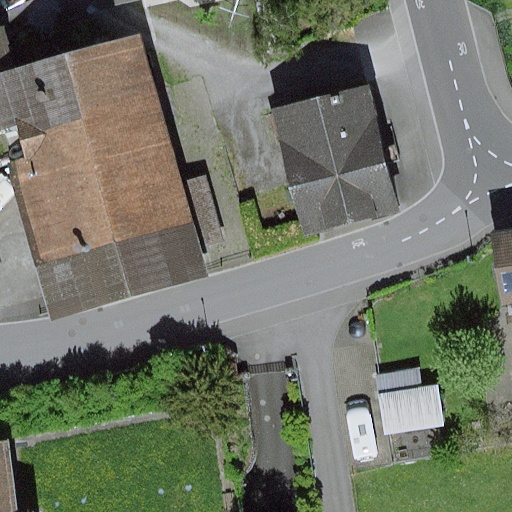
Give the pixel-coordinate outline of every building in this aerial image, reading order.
[(0,74),(19,70),(6,27),(0,28),(0,74)] [(19,70),(0,74),(0,123),(55,318),(206,276),(199,250),(224,243),(206,178),(179,185),(137,36),(19,70)] [(309,234),(310,234),(401,212),(371,91),(280,113),(309,234)] [(511,230),(491,234),(504,323),(511,321),(511,230)] [(417,371),(376,376),(384,435),(442,427),(436,387),(420,389),(417,371)] [(0,442),(0,511),(12,511),(5,442),(0,442)]
